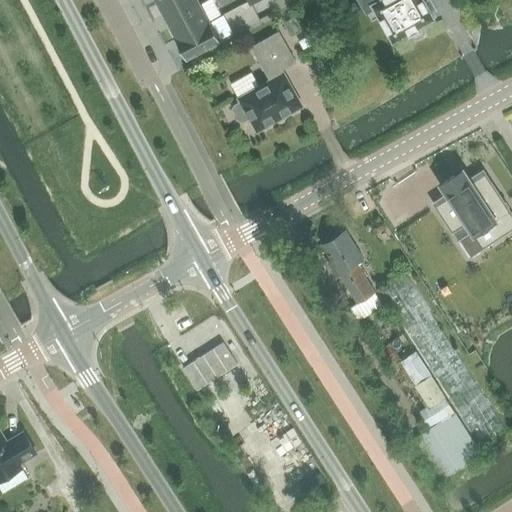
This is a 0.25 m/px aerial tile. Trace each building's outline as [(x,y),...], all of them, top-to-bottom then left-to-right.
[(201,3),(199,0),(163,0),(158,3),(168,21),(201,3)] [(377,0),(373,3),(373,2),(371,3),(372,5),(392,40),(393,42),(395,41),(409,33),(410,34),(411,33),(410,32),(417,28),(418,29),(419,29),(418,27),(433,19),(435,18),(434,17),(425,1),(424,0),(377,0)] [(210,20),(201,3),(168,21),(177,38),(176,38),(177,39),(211,21),(211,20),(210,20)] [(295,16),(284,22),(291,36),(302,30),(295,16)] [(221,40),(211,21),(177,39),(187,58),(221,40)] [(239,98),(241,101),(234,105),(233,109),(239,119),(243,120),(249,117),(257,131),(276,120),(275,118),(283,114),(284,116),(302,105),(284,72),(283,73),(281,69),(295,61),(279,32),(252,47),(271,80),(239,98)] [(448,196),(435,205),(452,232),(466,223),(472,232),(482,248),(511,228),(511,213),(485,172),(472,181),(469,177),(464,169),(440,184),(446,193),(448,196)] [(364,260),(346,231),(322,246),(332,261),(328,263),(337,277),(340,275),(358,303),(375,292),(357,264),(364,260)] [(403,269),(379,285),(483,447),(508,432),(403,269)] [(197,389),(199,387),(237,363),(223,342),(183,367),(197,389)] [(416,351),(400,361),(429,407),(421,412),(429,426),(412,438),(441,483),(483,457),(416,351)] [(232,406),(217,413),(222,425),(237,418),(232,406)] [(0,479),(22,467),(20,463),(36,453),(24,431),(7,441),(0,429),(0,479)] [(40,495),(49,489),(40,475),(30,482),(40,495)]
